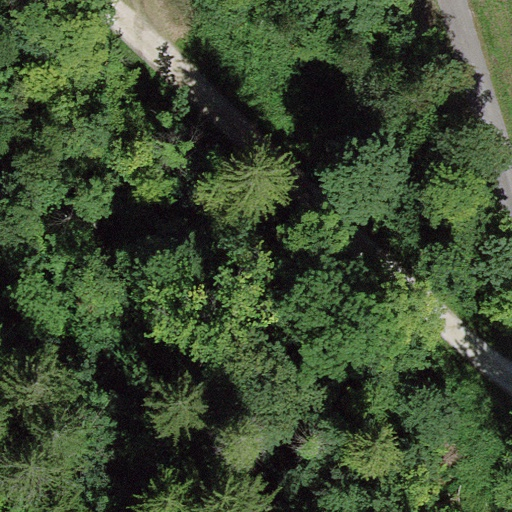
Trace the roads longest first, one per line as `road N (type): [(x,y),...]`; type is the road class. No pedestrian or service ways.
road 1 (track): [(107,0),(511,385)]
road 2 (track): [(455,0),(511,180)]
